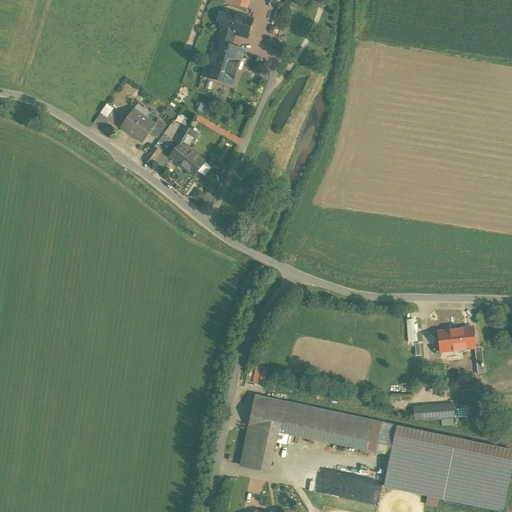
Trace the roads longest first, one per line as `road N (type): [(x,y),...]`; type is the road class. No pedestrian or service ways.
road 1 (unclassified): [(0,94),(52,112),(296,270)]
road 2 (unclassified): [(214,511),(248,350),(296,270)]
road 3 (unclassified): [(296,270),(357,289),(511,296)]
